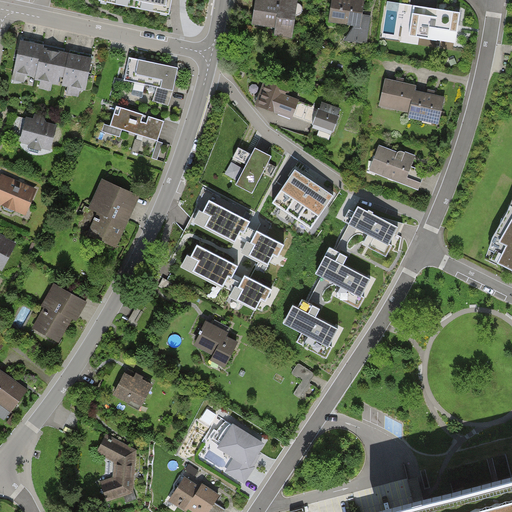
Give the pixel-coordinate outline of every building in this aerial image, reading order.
[(170,15),(172,0),(99,0),(99,1),(170,15)] [(292,39),(295,0),(275,0),(275,2),(256,0),(254,28),(276,30),(276,38),(292,39)] [(365,0),(363,0),(332,0),(329,21),(354,25),(352,41),(366,43),(370,22),(362,20),(365,0)] [(413,14),(409,36),(456,43),(460,13),(424,7),(423,15),(413,14)] [(28,80),(37,82),(44,48),(45,45),(23,40),(14,83),(25,85),(28,80)] [(37,82),(61,87),(68,54),(44,48),(37,82)] [(68,54),(61,87),(86,92),(93,59),(68,54)] [(178,68),(129,58),(124,81),(157,87),(153,101),(168,106),(174,91),(178,68)] [(416,86),(385,80),(380,105),(410,112),(415,91),(416,86)] [(267,82),(259,108),(294,120),(303,95),(267,82)] [(415,91),(410,112),(409,117),(439,123),(445,98),(415,91)] [(211,102),(208,113),(214,114),(217,104),(211,102)] [(167,122),(118,107),(112,127),(161,142),(167,122)] [(341,113),(321,107),(314,127),(334,134),(341,113)] [(57,126),(28,119),(22,145),(51,151),(57,126)] [(380,144),(370,171),(408,185),(419,158),(380,144)] [(272,156),(256,147),(252,154),(239,147),(233,157),(247,164),(236,185),(252,193),(272,156)] [(312,181),(296,169),(292,174),(276,197),(293,209),(305,217),(314,223),(334,195),(319,186),(312,181)] [(37,188),(2,175),(0,181),(0,207),(26,217),(37,188)] [(139,197),(101,181),(88,211),(96,215),(87,236),(116,248),(139,197)] [(210,200),(203,212),(211,216),(205,226),(235,242),(241,231),(244,233),(251,221),(210,200)] [(349,209),(343,221),(349,224),(374,237),(369,247),(386,256),(392,245),(389,243),(397,229),(398,226),(358,206),(355,212),(349,209)] [(511,217),(491,259),(511,269),(511,217)] [(284,244),(257,230),(245,252),(268,264),(273,254),(278,256),(284,244)] [(15,244),(0,236),(0,270),(3,271),(15,244)] [(238,265),(197,244),(191,256),(199,260),(193,271),(223,286),(229,276),(231,277),(238,265)] [(329,259),(321,275),(347,289),(342,300),(358,308),(364,297),(362,295),(371,279),(343,265),(348,256),(334,249),(329,259)] [(430,310),(481,302),(477,280),(457,284),(456,272),(425,277),(430,310)] [(272,289),(244,275),(238,286),(243,289),(237,299),(257,310),(262,299),(266,301),(272,289)] [(87,301),(56,284),(33,328),(60,342),(72,318),(77,321),(87,301)] [(320,309),(302,299),(296,311),(288,325),(315,339),(309,349),(327,358),(333,347),(330,345),(339,328),(316,317),(320,309)] [(230,332),(206,321),(194,346),(214,355),(211,361),(227,368),(239,342),(228,337),(230,332)] [(310,383),(316,374),(301,364),(299,364),(298,364),(298,365),(293,371),(293,372),(293,373),(294,375),(295,376),(300,379),(301,379),(301,380),(301,382),(301,383),(295,391),(295,393),(295,394),(296,395),(300,398),(302,394),(308,398),(310,398),(311,398),(312,397),(317,390),(316,388),(316,387),(315,386),(310,383)] [(0,367),(0,401),(12,411),(29,389),(0,367)] [(127,371),(114,394),(131,404),(134,400),(143,405),(156,384),(138,373),(136,376),(127,371)] [(238,422),(225,442),(238,450),(227,468),(248,482),(272,444),(238,422)] [(113,476),(98,481),(106,503),(135,492),(136,450),(106,434),(97,453),(114,462),(113,476)] [(511,511),(511,472),(418,498),(386,506),(370,510),(370,511),(511,511)] [(186,511),(189,509),(203,488),(187,478),(170,503),(183,511),(186,511)] [(203,488),(189,509),(193,511),(210,511),(222,496),(205,484),(203,488)]
